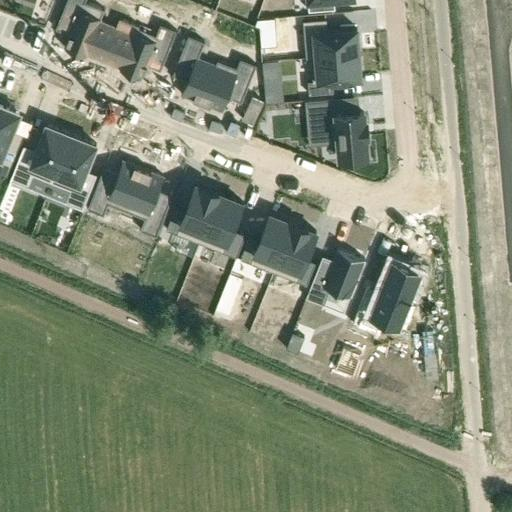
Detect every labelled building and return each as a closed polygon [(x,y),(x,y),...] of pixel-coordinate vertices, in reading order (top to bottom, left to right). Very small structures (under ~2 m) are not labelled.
[(66,0),(56,28),(70,33),(65,47),(85,55),(103,8),(85,1),(85,0),(66,0)] [(307,0),(309,10),(335,8),(334,0),(307,0)] [(103,8),(85,55),(86,55),(87,53),(104,60),(120,17),(116,26),(100,20),(105,8),(103,8)] [(139,25),(138,27),(156,34),(160,23),(143,16),(139,25)] [(120,17),(104,60),(121,66),(120,69),(121,69),(138,25),(120,17)] [(327,18),(303,20),(306,57),(359,52),(357,27),(328,30),(327,18)] [(138,25),(121,69),(141,77),(147,64),(161,69),(177,29),(160,23),(156,34),(138,27),(139,25),(138,25)] [(188,36),(173,74),(187,79),(181,93),(201,100),(216,62),(197,55),(203,41),(188,36)] [(359,52),(306,57),(306,58),(311,57),(313,80),(308,80),(309,94),(334,92),(333,84),(347,83),(346,78),(361,77),(359,52)] [(216,62),(201,100),(221,108),(226,94),(240,100),(254,62),(240,56),(234,69),(216,62)] [(332,98),(307,100),(308,118),(322,117),(324,142),(337,141),(338,158),(367,155),(365,136),(367,136),(366,124),(365,121),(364,121),(363,112),(335,115),(333,115),(332,98)] [(0,104),(0,172),(5,175),(22,134),(11,129),(19,112),(0,104)] [(24,145),(11,178),(29,186),(34,174),(52,182),(71,133),(46,123),(36,149),(24,145)] [(71,133),(52,182),(70,189),(66,200),(82,207),(85,200),(95,173),(86,169),(97,143),(71,133)] [(103,166),(88,204),(104,210),(109,196),(127,204),(143,166),(121,157),(115,171),(103,166)] [(143,166),(127,204),(146,211),(140,225),(156,231),(171,193),(159,188),(164,174),(143,166)] [(166,227),(180,233),(199,240),(200,241),(219,191),(196,182),(185,209),(175,205),(166,227)] [(219,191),(200,241),(236,255),(245,233),(232,228),(243,201),(219,191)] [(249,235),(240,257),(273,270),(293,221),(270,211),(259,239),(249,235)] [(90,233),(96,218),(85,214),(79,229),(90,233)] [(293,221),(273,270),(307,283),(316,261),(306,257),(317,230),(293,221)] [(149,260),(157,240),(143,234),(135,254),(149,260)] [(350,296),(365,258),(339,247),(334,259),(323,254),(306,296),(325,304),(331,288),(350,296)] [(368,283),(352,325),(374,334),(380,319),(406,329),(415,305),(408,303),(418,278),(389,267),(381,288),(368,283)] [(230,274),(227,281),(240,287),(243,279),(230,274)] [(292,330),(286,347),(298,351),(305,335),(292,330)] [(344,345),(335,366),(353,373),(362,352),(344,345)]
